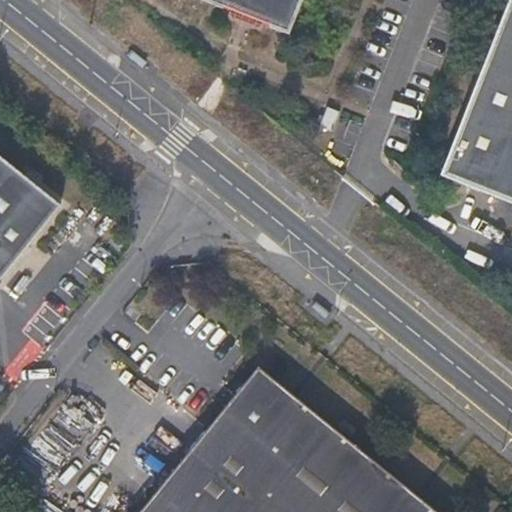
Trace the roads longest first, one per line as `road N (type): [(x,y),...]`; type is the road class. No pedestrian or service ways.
road 1 (secondary): [(511,411),(221,176)]
road 2 (unclassified): [(221,176),(0,436)]
road 3 (secondary): [(221,176),(7,0)]
